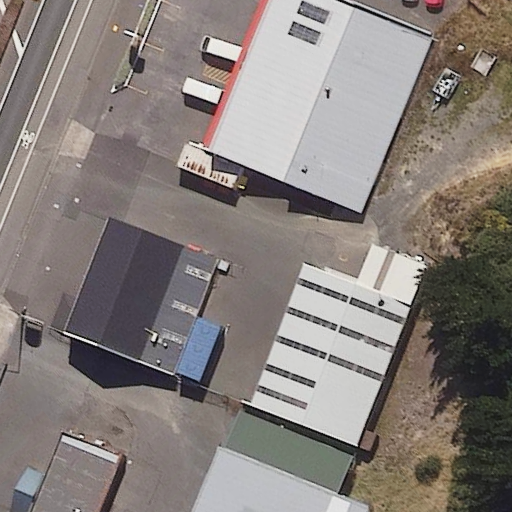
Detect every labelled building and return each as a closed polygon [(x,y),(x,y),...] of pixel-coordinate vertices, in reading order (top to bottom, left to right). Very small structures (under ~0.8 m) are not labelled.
[(437,37),(348,0),(270,0),(208,147),(361,213),(437,37)] [(187,141),(175,166),(234,192),(245,167),(187,141)] [(228,258),(114,211),(65,326),(179,374),(228,258)] [(358,279),(303,258),(247,402),(358,445),(428,265),(372,244),(358,279)] [(355,455),(240,408),(196,511),(373,511),(375,507),(340,492),(355,455)] [(101,511),(126,457),(63,434),(31,511),(101,511)]
